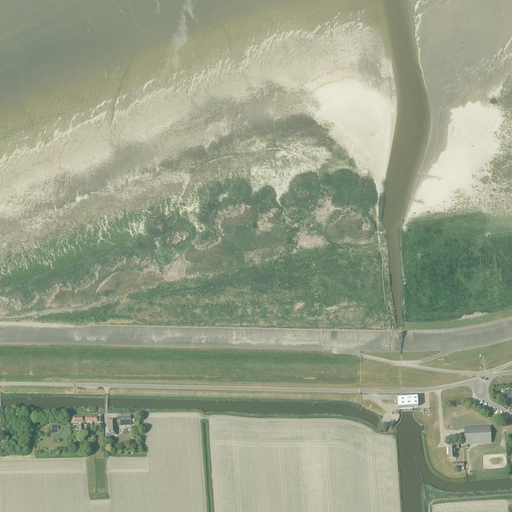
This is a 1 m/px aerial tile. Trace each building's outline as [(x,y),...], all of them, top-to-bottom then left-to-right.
[(398,408),(418,406),(418,397),(398,398),(398,408)] [(83,423),(83,416),(71,417),(71,424),(76,424),(76,426),(78,426),(78,433),(85,433),(84,426),(84,425),(83,425),(83,423)] [(124,426),(130,426),(130,416),(117,417),(117,424),(124,424),(124,426)] [(108,436),(116,436),(115,420),(108,420),(108,436)] [(469,445),(491,443),(490,427),(464,428),(465,445),(469,445)] [(456,449),(459,449),(458,444),(452,444),(452,448),(448,448),(449,455),(449,459),(456,458),(456,449)] [(464,471),(464,462),(453,463),(453,469),(456,468),(456,471),(461,471),(464,471)]
